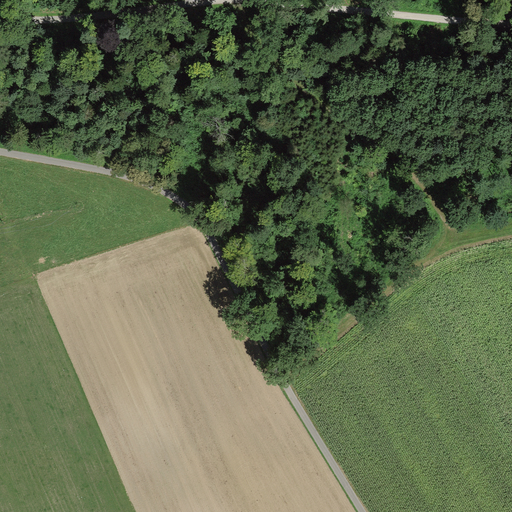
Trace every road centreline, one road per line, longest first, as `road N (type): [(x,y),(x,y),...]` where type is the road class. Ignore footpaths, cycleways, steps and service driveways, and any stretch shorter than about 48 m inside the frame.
road 1 (track): [(362,511),(196,211),(130,176),(0,151)]
road 2 (track): [(284,381),(448,230),(423,172),(272,61),(250,33),(241,0)]
road 3 (track): [(511,18),(274,0)]
road 4 (track): [(214,0),(0,18)]
